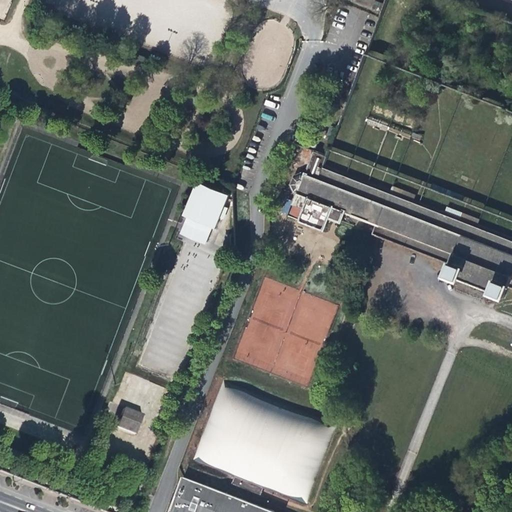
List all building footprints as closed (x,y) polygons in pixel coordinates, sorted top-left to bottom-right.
[(371,8),(383,12),(386,5),(374,0),(371,8)] [(328,140),(323,154),(328,156),(333,142),(328,140)] [(511,240),(324,168),(325,164),(328,156),(323,154),(316,152),(307,175),(302,173),(295,177),(292,185),(296,193),(299,194),(291,216),(326,230),(331,218),(343,222),(347,210),(379,223),(375,233),(453,263),(448,276),(460,281),(461,278),(494,291),(493,293),(505,298),(510,286),(511,286),(511,240)] [(511,236),(325,164),(324,168),(511,240),(511,236)] [(193,239),(208,246),(214,233),(195,225),(189,238),(193,239)] [(193,239),(189,238),(187,244),(206,252),(208,246),(193,239)] [(218,388),(194,464),(309,499),(333,423),(218,388)] [(116,426),(135,433),(142,415),(123,408),(116,426)] [(277,511),(248,500),(183,476),(169,511),(277,511)]
